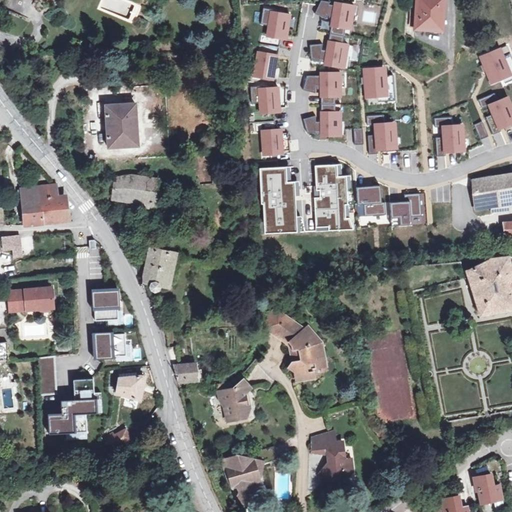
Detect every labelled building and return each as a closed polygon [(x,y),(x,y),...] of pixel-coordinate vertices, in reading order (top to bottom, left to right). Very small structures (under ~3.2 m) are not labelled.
[(328,1),(320,0),(315,13),(326,17),(327,14),(331,14),(330,24),(350,26),(354,5),(333,1),(333,4),(327,3),(328,1)] [(417,0),(415,29),(437,30),(437,15),(442,15),(443,6),(444,6),(444,0),(417,0)] [(289,13),(263,9),(261,21),(267,22),(265,34),(285,37),(289,13)] [(328,40),(327,40),(325,50),(319,49),(320,43),(310,45),(311,57),(323,58),(323,63),(343,66),(347,43),(338,42),(340,35),(330,34),(328,40)] [(499,48),(480,56),(490,82),(510,74),(499,48)] [(276,54),(257,51),(253,75),(272,78),(276,54)] [(384,67),(363,69),(365,96),(386,94),(384,67)] [(319,75),(307,76),(304,89),(314,92),(313,84),(319,84),(320,95),(340,95),(339,71),(319,72),(319,75)] [(277,87),(258,88),(259,112),(278,110),(277,87)] [(511,109),(506,95),(487,102),(497,126),(511,120),(511,109)] [(136,103),(106,104),(109,147),(139,146),(136,103)] [(339,110),(319,110),(320,121),(315,121),(314,115),(303,118),(308,130),(319,131),(320,134),(340,134),(339,110)] [(84,113),(68,114),(69,142),(86,141),(84,113)] [(393,122),(373,123),(375,147),(395,146),(393,122)] [(461,123),(440,124),(442,150),(463,149),(461,123)] [(354,144),(363,143),(361,127),(352,128),(354,144)] [(280,128),(260,129),(262,153),(282,152),(280,128)] [(341,162),(314,165),(316,187),(321,186),(321,197),(315,198),(318,227),(348,225),(347,218),(350,218),(349,200),(347,200),(345,187),(351,187),(350,173),(342,173),(341,162)] [(288,166),(259,168),(260,202),(262,202),(263,221),(259,221),(260,232),(304,230),(299,215),(295,215),(294,193),(297,193),(297,181),(289,181),(288,166)] [(511,173),(496,176),(483,178),(485,191),(499,187),(502,202),(491,204),(492,211),(510,209),(510,201),(511,200),(511,173)] [(139,200),(141,176),(131,175),(116,178),(113,198),(139,201),(139,200)] [(159,179),(141,176),(139,200),(139,201),(147,202),(146,212),(156,213),(157,204),(156,203),(159,179)] [(473,180),(476,206),(491,204),(502,202),(499,187),(485,191),(483,178),(473,180)] [(55,181),(53,181),(22,185),(26,222),(66,218),(63,193),(57,194),(55,181)] [(378,185),(357,186),(358,203),(365,203),(366,215),(384,214),(383,203),(379,203),(378,185)] [(418,193),(405,194),(406,201),(391,202),(392,214),(399,213),(400,222),(411,221),(410,215),(420,214),(418,193)] [(2,237),(3,250),(13,249),(14,257),(21,257),(19,236),(2,237)] [(145,267),(150,247),(145,247),(142,258),(140,266),(145,267)] [(168,287),(169,282),(174,253),(151,248),(150,247),(145,267),(144,276),(143,282),(151,283),(151,284),(151,285),(151,286),(151,287),(152,288),(152,289),(153,289),(154,290),(155,290),(156,290),(158,290),(159,289),(160,288),(160,287),(160,285),(168,287)] [(511,271),(509,256),(500,257),(488,258),(489,259),(467,271),(481,315),(511,309),(511,271)] [(460,275),(466,272),(464,267),(462,260),(456,261),(460,275)] [(407,265),(408,273),(415,272),(414,265),(407,265)] [(7,291),(9,312),(53,308),(51,288),(7,291)] [(115,289),(92,291),(94,320),(117,318),(115,289)] [(275,332),(285,316),(274,308),(269,315),(267,319),(266,326),(275,332)] [(125,325),(133,324),(132,314),(124,314),(125,325)] [(285,316),(275,332),(288,341),(303,328),(285,316)] [(303,328),(288,341),(291,345),(294,360),(291,361),(288,367),(294,371),(296,377),(299,377),(299,378),(307,377),(306,375),(314,374),(313,369),(323,367),(322,357),(323,357),(320,343),(316,344),(312,339),(315,337),(306,326),(303,328)] [(109,331),(93,332),(94,358),(111,357),(110,354),(123,353),(123,334),(109,334),(109,331)] [(0,361),(9,361),(7,342),(0,342),(0,361)] [(42,367),(52,366),(52,358),(42,358),(42,367)] [(174,367),(178,380),(198,379),(196,363),(180,364),(180,367),(174,367)] [(144,376),(142,376),(119,378),(117,394),(139,400),(144,376)] [(90,379),(73,380),(74,398),(61,399),(62,415),(48,416),(49,430),(83,427),(82,409),(92,408),(90,379)] [(226,400),(228,403),(225,406),(227,419),(246,416),(245,407),(251,407),(249,396),(246,397),(246,394),(251,390),(245,382),(234,390),(220,391),(221,400),(226,400)] [(111,437),(109,435),(105,437),(112,448),(130,437),(126,430),(111,437)] [(330,464),(327,464),(329,479),(347,477),(353,469),(352,457),(346,458),(343,440),(334,441),(334,439),(331,439),(330,431),(312,437),(313,451),(328,452),(330,464)] [(227,476),(230,475),(233,487),(241,485),(243,492),(240,493),(237,499),(246,503),(252,501),(253,500),(252,500),(252,496),(256,495),(258,487),(256,480),(253,480),(255,472),(259,472),(261,463),(277,457),(274,445),(245,454),(244,461),(239,461),(238,456),(223,461),(227,476)] [(489,483),(492,482),(491,474),(475,478),(477,490),(479,489),(482,502),(502,498),(499,484),(490,486),(489,483)] [(461,504),(459,496),(442,499),(445,511),(447,511),(468,511),(467,506),(458,508),(457,505),(461,504)]
